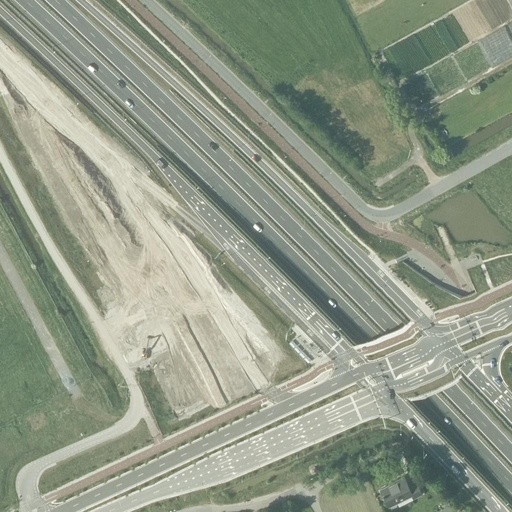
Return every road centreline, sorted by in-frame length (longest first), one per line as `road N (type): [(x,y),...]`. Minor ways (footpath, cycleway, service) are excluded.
road 1 (trunk): [(24,0),(511,483)]
road 2 (trunk): [(511,453),(54,0)]
road 3 (trunk): [(438,341),(247,150),(79,0)]
road 4 (trunk): [(0,10),(335,343)]
road 5 (unclassified): [(335,382),(61,511)]
road 6 (unclassified): [(110,511),(385,389)]
road 7 (unclassified): [(327,0),(401,153),(428,177),(451,181)]
road 8 (unclassified): [(28,492),(41,463),(132,420),(138,402),(117,358)]
road 9 (trunk): [(385,389),(495,511)]
road 10 (unclassified): [(318,511),(310,493),(205,511)]
